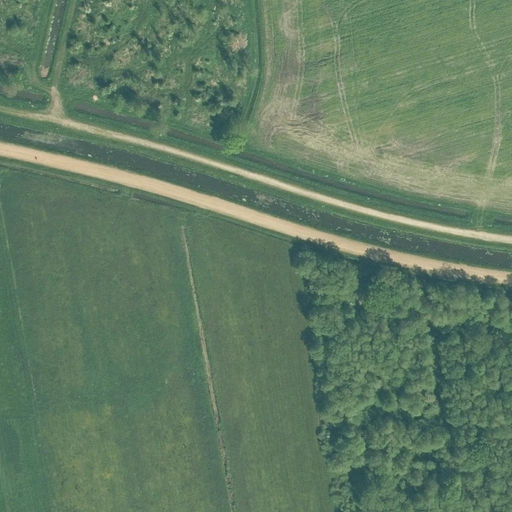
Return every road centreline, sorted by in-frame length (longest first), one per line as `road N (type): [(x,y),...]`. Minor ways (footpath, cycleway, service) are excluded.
road 1 (track): [(511,237),(377,211),(50,117),(56,94),(31,84),(42,24)]
road 2 (track): [(0,148),(166,188),(348,245),(511,278)]
